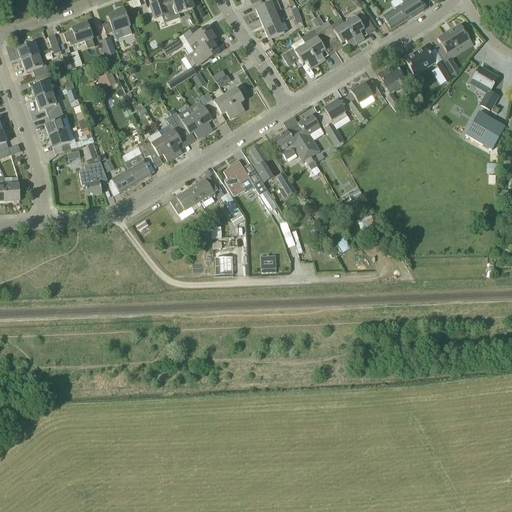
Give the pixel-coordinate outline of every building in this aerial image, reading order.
[(143,6),(140,0),(134,0),(129,2),(132,10),(143,6)] [(165,0),(149,6),(153,15),(154,18),(168,13),(170,17),(172,22),(180,19),(178,15),(183,13),(193,9),(189,0),(165,0)] [(397,0),(394,2),(392,4),(396,9),(381,18),(390,32),(412,18),(400,0),(397,0)] [(400,0),(412,18),(422,11),(415,0),(400,0)] [(275,14),(271,3),(255,10),(259,20),(275,14)] [(109,23),(102,26),(105,36),(113,33),(121,30),(124,38),(131,35),(129,28),(123,11),(107,17),(109,23)] [(344,25),(356,45),(363,41),(359,33),(363,31),(360,26),(368,21),(361,11),(353,15),(355,18),(344,25)] [(279,24),(275,14),(259,20),(263,30),(279,24)] [(314,20),(328,42),(336,38),(340,45),(344,42),(349,50),(356,45),(344,25),(333,32),(327,23),(323,25),(318,17),(314,20)] [(311,33),(301,40),(305,46),(317,66),(324,61),(320,54),(324,52),(321,47),(328,42),(314,20),(311,22),(316,30),(313,32),(311,33)] [(72,32),(63,35),(66,44),(69,43),(70,47),(84,42),(87,50),(94,47),(92,40),(86,24),(71,30),(72,32)] [(263,30),(267,41),(284,34),(279,24),(263,30)] [(446,55),(469,41),(459,26),(436,40),(446,55)] [(187,40),(188,43),(191,47),(197,43),(200,48),(197,51),(211,42),(214,40),(207,28),(198,34),(195,29),(183,36),(186,41),(187,40)] [(59,49),(58,45),(54,36),(47,38),(52,51),(59,49)] [(166,56),(183,46),(179,39),(162,49),(166,56)] [(100,43),(106,58),(114,55),(109,40),(100,43)] [(191,69),(192,68),(197,65),(198,67),(218,54),(211,42),(197,51),(193,53),(193,54),(184,59),(191,69)] [(21,62),(38,56),(34,44),(17,50),(21,62)] [(310,70),(317,66),(305,46),(294,53),(292,50),(281,57),(288,68),(298,61),(301,66),(306,63),(310,70)] [(403,60),(413,77),(434,64),(424,48),(403,60)] [(62,56),(68,72),(76,69),(70,53),(62,56)] [(35,79),(48,74),(45,66),(42,67),(38,56),(21,62),(25,74),(32,71),(35,79)] [(443,64),(451,77),(458,73),(450,60),(443,64)] [(451,77),(443,64),(442,62),(435,66),(446,83),(452,79),(451,77)] [(402,78),(400,74),(394,66),(377,76),(383,85),(385,88),(389,94),(392,92),(393,93),(400,89),(406,85),(401,78),(402,78)] [(191,69),(175,78),(169,82),(173,89),(196,75),(192,68),(191,69)] [(473,78),(472,81),(478,85),(476,89),(486,95),(480,106),(489,111),(496,97),(488,93),(496,79),(478,69),(473,78)] [(51,94),(47,83),(55,80),(52,74),(48,75),(48,74),(35,79),(37,86),(30,88),(35,100),(51,94)] [(110,74),(95,80),(100,91),(115,85),(110,74)] [(227,76),(216,83),(219,89),(231,82),(227,76)] [(86,86),(90,95),(97,93),(93,83),(86,86)] [(354,88),(349,91),(350,93),(355,102),(358,105),(371,97),(372,99),(379,95),(371,83),(365,87),(363,85),(355,90),(354,88)] [(84,98),(90,95),(86,86),(80,89),(84,98)] [(235,89),(224,96),(236,116),(243,112),(239,105),(243,102),(235,89)] [(47,117),(61,112),(58,104),(55,105),(51,94),(35,100),(39,111),(45,109),(47,117)] [(202,98),(213,114),(217,111),(220,116),(225,114),(229,121),(236,116),(224,96),(214,103),(208,94),(202,98)] [(406,114),(391,95),(385,99),(395,113),(400,119),(406,114)] [(204,136),(211,132),(207,125),(211,122),(208,117),(213,114),(202,98),(197,101),(199,103),(188,110),(204,136)] [(324,113),(316,118),(324,129),(331,124),(332,126),(335,125),(341,121),(346,117),(344,114),(342,111),(336,102),(335,103),(334,101),(327,105),(329,107),(323,110),(324,113)] [(354,102),(348,107),(360,123),(366,119),(354,102)] [(204,136),(188,110),(177,116),(176,114),(171,117),(181,134),(185,131),(188,136),(192,134),(197,141),(204,136)] [(48,138),(65,132),(61,121),(64,120),(61,112),(47,117),(50,124),(44,126),(48,138)] [(499,137),(504,128),(478,113),(464,136),(491,151),(499,137)] [(294,132),(310,158),(319,152),(309,136),(319,130),(311,116),(297,125),(299,128),(294,132)] [(173,132),(162,139),(161,139),(174,159),(181,154),(176,147),(181,144),(176,137),(181,134),(171,117),(165,120),(170,127),(173,132)] [(331,124),(324,129),(331,142),(339,137),(332,126),(331,124)] [(294,132),(288,135),(286,131),(272,140),(280,154),(285,161),(297,154),(302,163),(304,162),(307,166),(310,171),(316,167),(314,164),(311,160),(310,158),(294,132)] [(69,143),(65,132),(48,138),(52,149),(62,146),(69,143)] [(145,145),(149,157),(155,154),(158,159),(162,156),(166,163),(174,159),(161,139),(162,139),(158,133),(148,140),(149,142),(145,145)] [(343,143),(339,137),(331,142),(335,147),(343,143)] [(126,172),(134,186),(150,177),(142,164),(144,163),(143,160),(149,157),(145,145),(145,143),(137,146),(140,155),(124,165),(128,172),(126,172)] [(91,146),(82,150),(86,162),(96,158),(91,146)] [(264,184),(274,178),(264,162),(266,161),(257,147),(247,153),(249,156),(247,158),(259,177),(264,184)] [(0,160),(1,160),(11,157),(8,149),(0,152),(0,160)] [(71,162),(82,158),(79,151),(68,156),(71,162)] [(223,182),(233,198),(244,191),(241,185),(243,184),(242,181),(247,178),(238,164),(236,162),(230,166),(231,168),(222,173),(227,180),(223,182)] [(84,172),(78,173),(81,187),(84,186),(86,198),(101,195),(100,187),(107,185),(104,177),(99,164),(83,167),(84,172)] [(118,195),(134,186),(126,172),(111,181),(118,195)] [(284,174),(276,178),(283,190),(279,193),(284,200),(295,193),(284,174)] [(265,186),(264,184),(259,177),(256,179),(249,183),(269,213),(275,209),(262,188),(265,186)] [(208,178),(189,190),(199,206),(201,205),(204,209),(214,203),(211,199),(216,196),(214,193),(217,191),(208,178)] [(4,180),(5,203),(19,202),(18,186),(17,179),(4,180)] [(175,199),(169,203),(177,217),(190,209),(192,212),(200,207),(199,206),(189,190),(175,199)] [(358,191),(348,196),(351,201),(361,196),(358,191)] [(241,214),(229,194),(220,199),(233,219),(230,220),(234,227),(244,221),(240,214),(241,214)] [(158,211),(146,218),(157,235),(169,228),(158,211)] [(137,233),(150,228),(146,220),(134,226),(137,233)] [(345,255),(353,249),(343,235),(335,240),(345,255)] [(261,258),(262,275),(278,274),(278,257),(261,258)]
